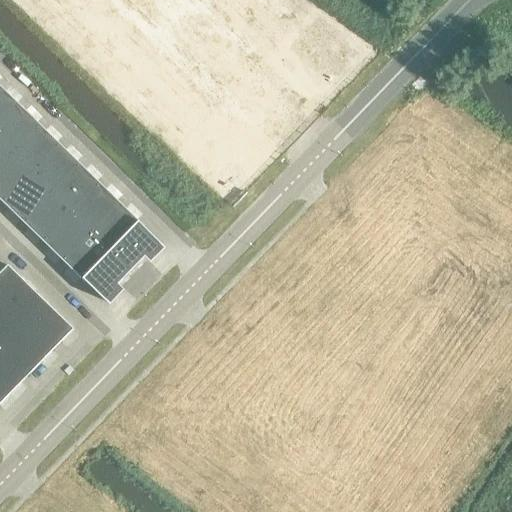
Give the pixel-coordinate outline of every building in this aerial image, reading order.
[(15,0),(13,2),(85,66),(155,0),(15,0)] [(274,16),(290,0),(270,0),(264,6),(274,16)] [(233,22),(133,116),(213,195),(335,73),(233,22)] [(0,124),(18,106),(0,88),(0,124)] [(0,143),(10,154),(38,125),(18,106),(0,124),(0,143)] [(30,174),(58,145),(38,125),(10,154),(30,174)] [(0,164),(10,154),(0,143),(0,164)] [(51,193),(79,165),(58,145),(30,174),(51,193)] [(0,199),(3,202),(30,174),(10,154),(0,164),(0,199)] [(71,213),(99,184),(79,165),(51,193),(71,213)] [(23,222),(51,193),(30,174),(3,202),(23,222)] [(91,232),(119,204),(99,184),(71,213),(91,232)] [(43,241),(71,213),(51,193),(23,222),(43,241)] [(111,252),(139,223),(119,204),(91,232),(111,252)] [(63,261),(91,232),(71,213),(43,241),(63,261)] [(159,246),(161,244),(139,223),(111,252),(131,272),(158,245),(159,246)] [(83,281),(111,252),(91,232),(63,261),(83,281)] [(105,299),(131,272),(111,252),(83,281),(105,302),(106,300),(105,299)] [(0,405),(26,378),(73,330),(7,266),(0,273),(0,405)]
